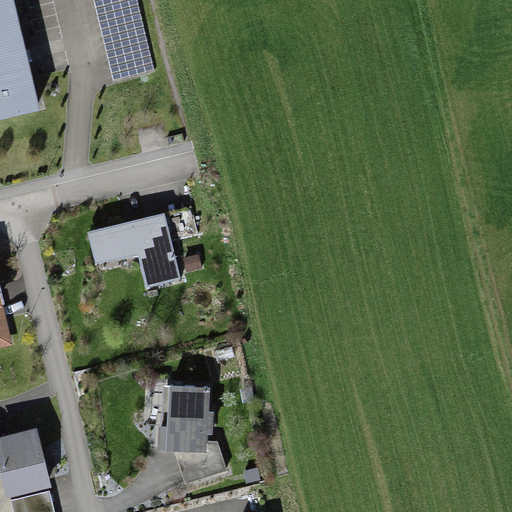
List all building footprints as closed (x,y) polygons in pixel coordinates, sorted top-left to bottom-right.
[(9,0),(0,0),(0,115),(35,108),(9,0)] [(133,0),(122,0),(139,70),(150,67),(133,0)] [(163,214),(85,231),(90,253),(136,243),(146,287),(178,280),(163,214)] [(159,425),(157,449),(202,452),(209,472),(222,467),(213,441),(203,441),(204,430),(207,430),(209,411),(205,411),(207,387),(168,385),(166,425),(159,425)] [(33,434),(0,442),(0,470),(5,493),(45,484),(33,434)] [(24,511),(22,500),(8,503),(10,511),(24,511)]
